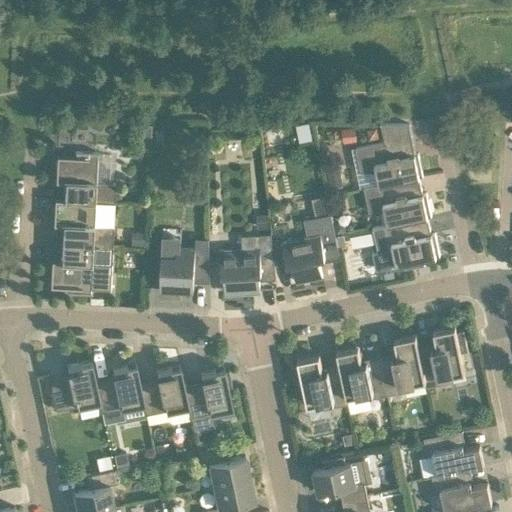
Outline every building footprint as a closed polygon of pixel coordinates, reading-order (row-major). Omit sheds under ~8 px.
[(364,188),(423,175),(418,153),(415,154),(409,125),(410,125),(410,124),(380,123),(380,124),(381,124),(385,141),(356,147),(361,172),(362,172),(362,170),(376,170),(379,184),(364,187),(364,188)] [(138,138),(150,139),(150,124),(139,124),(138,138)] [(54,199),(114,202),(115,183),(95,182),(97,154),(98,154),(98,153),(75,151),(75,153),(76,153),(76,156),(56,155),(55,181),(64,182),(64,199),(54,198),(54,199)] [(372,227),(373,228),(431,215),(427,193),(423,194),(419,177),(423,176),(423,175),(364,188),(369,212),(371,212),(370,211),(385,211),(387,224),(372,227)] [(326,193),(313,196),(318,213),(330,210),(326,193)] [(62,225),(61,243),(112,245),(113,226),(93,225),(94,202),(114,203),(114,202),(54,199),(53,225),(62,225)] [(323,276),(322,273),(319,257),(339,253),(331,213),(304,219),(307,236),(282,242),(287,264),(292,263),(296,282),(323,276)] [(431,215),(373,228),(378,252),(379,252),(379,251),(393,251),(396,265),(405,263),(406,267),(405,267),(405,268),(425,264),(425,263),(424,263),(423,259),(440,255),(435,233),(432,234),(428,216),(432,216),(431,215)] [(223,290),(225,290),(225,295),(261,293),(260,288),(263,287),(262,286),(260,286),(260,280),(276,279),(271,233),(258,234),(259,247),(220,249),(222,274),(224,274),(225,288),(223,289),(223,290)] [(160,290),(179,291),(179,289),(194,290),(194,281),(210,282),(209,250),(195,250),(196,248),(180,247),(181,237),(163,236),(160,290)] [(51,260),(50,273),(49,286),(69,287),(69,291),(67,291),(67,292),(91,293),(91,292),(90,292),(90,288),(109,289),(112,245),(61,243),(60,261),(51,260)] [(416,334),(427,386),(444,383),(443,377),(465,372),(461,352),(468,350),(464,330),(457,331),(455,326),(433,330),(437,346),(431,347),(432,349),(420,352),(416,334)] [(392,358),(380,360),(387,395),(405,391),(404,385),(425,380),(426,387),(427,386),(416,334),(394,339),(398,355),(392,356),(392,358)] [(387,395),(380,360),(368,363),(367,361),(362,362),(359,346),(337,351),(348,403),(349,403),(348,397),(368,392),(370,398),(387,395)] [(348,403),(337,351),(340,369),(329,371),(328,369),(323,370),(319,354),(297,359),(299,365),(291,366),(296,387),(303,385),(307,405),(329,401),(330,407),(348,403)] [(102,412),(91,360),(66,366),(67,367),(70,377),(49,381),(55,410),(99,401),(101,412),(102,412)] [(125,419),(123,407),(143,403),(145,414),(146,414),(135,363),(112,368),(112,369),(113,369),(115,379),(96,383),(91,360),(102,412),(104,423),(125,419)] [(135,363),(146,414),(187,405),(189,417),(190,416),(179,365),(156,370),(156,371),(157,371),(159,381),(140,385),(136,363),(135,363)] [(179,365),(190,416),(210,412),(212,417),(230,413),(229,408),(232,407),(228,387),(230,386),(230,387),(232,386),(228,369),(227,370),(224,370),(224,367),(200,372),(200,373),(201,373),(203,384),(184,388),(180,365),(179,365)] [(462,449),(459,430),(424,438),(428,456),(434,455),(438,474),(432,475),(432,476),(484,464),(480,445),(462,449)] [(213,485),(249,477),(245,455),(225,459),(222,446),(198,451),(201,465),(208,463),(213,485)] [(340,487),(343,501),(367,496),(364,482),(372,480),(368,458),(346,462),(344,456),(345,456),(345,454),(322,459),(323,460),(324,460),(325,467),(313,469),(318,492),(340,487)] [(484,465),(484,464),(432,476),(435,493),(442,492),(445,511),(439,511),(442,511),(492,501),(488,482),(472,486),(471,480),(469,481),(466,469),(484,465)] [(73,491),(77,511),(84,511),(114,506),(109,484),(117,482),(114,469),(90,474),(92,487),(73,491)] [(254,499),(249,477),(213,485),(218,507),(200,511),(236,511),(235,504),(254,499)] [(370,511),(367,496),(343,501),(344,511),(370,511)] [(475,511),(474,506),(492,502),(492,501),(442,511),(475,511)]
